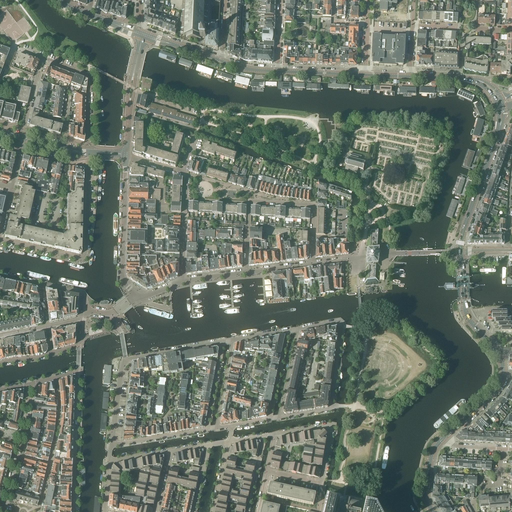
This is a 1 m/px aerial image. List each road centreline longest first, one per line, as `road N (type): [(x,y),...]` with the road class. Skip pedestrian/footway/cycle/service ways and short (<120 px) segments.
road 1 (residential): [(111,445),(121,364),(223,342)]
road 2 (residential): [(281,416),(334,405),(343,329),(338,322),(299,328)]
road 3 (residential): [(54,378),(78,371),(74,511)]
road 4 (residential): [(268,471),(322,479),(328,426),(276,434)]
road 5 (tertiary): [(444,438),(501,377),(498,351),(467,314)]
road 6 (residential): [(135,296),(122,277),(125,164)]
road 7 (residential): [(38,511),(56,428),(54,378)]
road 8 (residential): [(3,511),(30,384)]
road 9 (tertiary): [(460,250),(500,127)]
road 10 (residential): [(88,153),(89,77),(42,60)]
